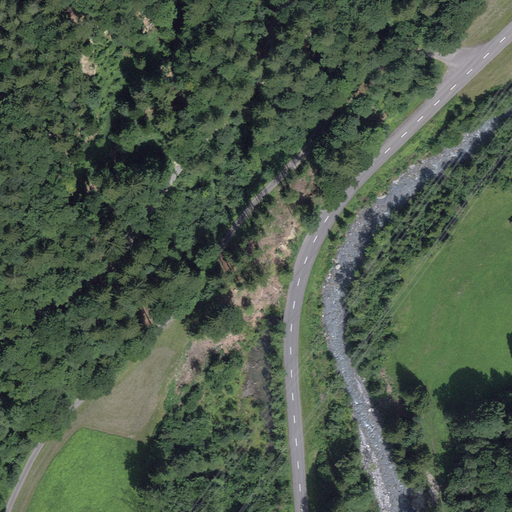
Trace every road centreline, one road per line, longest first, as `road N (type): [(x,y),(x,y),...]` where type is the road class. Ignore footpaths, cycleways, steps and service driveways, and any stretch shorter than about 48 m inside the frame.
road 1 (tertiary): [(511,30),(340,197),(307,248),(295,304),(303,511)]
road 2 (track): [(287,0),(259,76),(170,179),(127,248),(0,335)]
